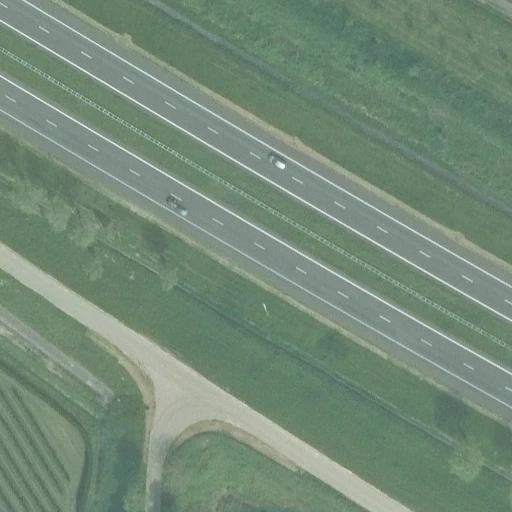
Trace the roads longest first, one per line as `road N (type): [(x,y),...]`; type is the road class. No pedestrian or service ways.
road 1 (motorway): [(511,304),(0,1)]
road 2 (motorway): [(0,83),(511,383)]
road 3 (unclassified): [(393,511),(170,372)]
road 4 (track): [(0,312),(115,403),(111,511)]
road 5 (unclassified): [(170,372),(0,256)]
road 6 (unclassified): [(153,511),(170,372)]
